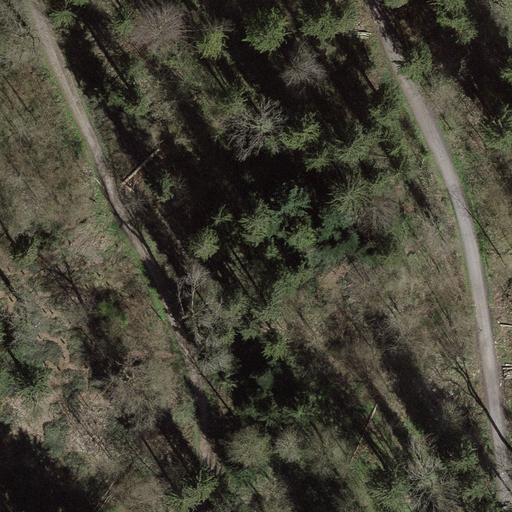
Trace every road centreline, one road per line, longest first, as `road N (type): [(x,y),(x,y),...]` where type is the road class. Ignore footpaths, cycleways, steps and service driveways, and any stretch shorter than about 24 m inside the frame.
road 1 (track): [(203,511),(205,398),(173,300),(30,0)]
road 2 (track): [(373,0),(463,216),(507,511)]
